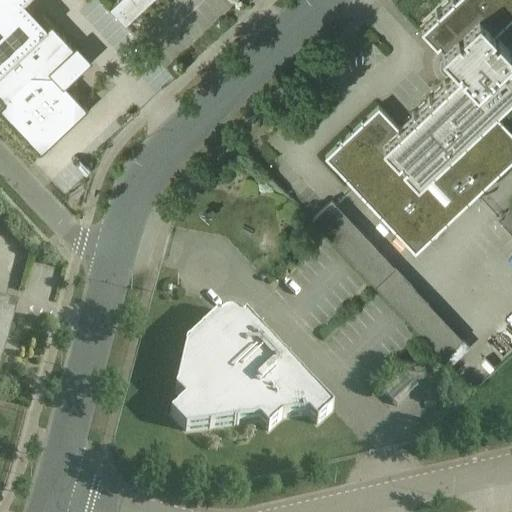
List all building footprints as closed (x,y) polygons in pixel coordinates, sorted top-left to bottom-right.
[(0,0),(0,98),(4,103),(0,107),(0,109),(41,153),(88,108),(65,84),(65,85),(62,82),(77,68),(76,67),(84,59),(77,52),(78,51),(42,12),(38,15),(23,0),(0,0)] [(116,0),(109,8),(125,25),(150,0),(116,0)] [(511,131),(491,110),(511,90),(511,0),(448,0),(421,26),(436,43),(439,40),(443,45),(440,47),(445,52),(440,57),(440,68),(445,73),(451,68),(455,73),(398,126),(378,105),(325,155),(415,252),(511,159),(511,131)] [(405,315),(424,298),(333,203),(315,220),(405,315)] [(511,205),(499,218),(511,231),(511,205)] [(464,341),(424,298),(405,315),(446,358),(464,341)] [(0,362),(15,306),(0,301),(0,362)] [(245,317),(242,320),(241,318),(239,317),(237,316),(235,315),(233,315),(231,315),(229,315),(227,315),(225,316),(223,317),(221,318),(220,319),(217,316),(186,346),(175,392),(184,402),(170,416),(185,432),(258,422),(268,432),(282,419),(307,415),(317,426),(333,410),(245,317)]
